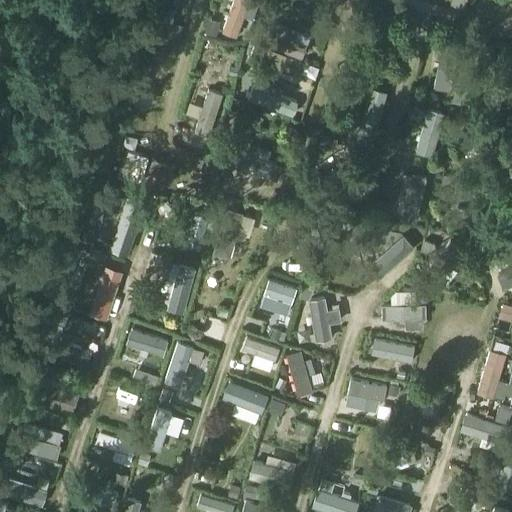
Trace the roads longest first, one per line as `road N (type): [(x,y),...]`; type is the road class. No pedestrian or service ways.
road 1 (track): [(176,511),(243,294),(273,243)]
road 2 (track): [(297,511),(361,304),(410,256)]
road 3 (track): [(53,511),(141,250)]
road 4 (track): [(419,511),(490,291)]
road 5 (track): [(376,169),(426,0)]
road 6 (track): [(341,0),(297,141)]
road 7 (track): [(198,0),(157,133)]
